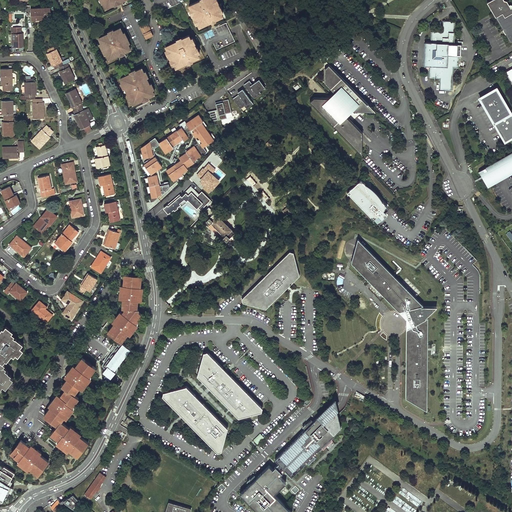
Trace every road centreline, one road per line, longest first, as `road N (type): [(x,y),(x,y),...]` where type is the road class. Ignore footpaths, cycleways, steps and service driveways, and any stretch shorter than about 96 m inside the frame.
road 1 (tertiary): [(44,494),(77,480),(98,459),(156,330),(154,268),(125,126)]
road 2 (tertiary): [(115,130),(148,269),(151,321),(94,452),(79,470),(42,488)]
road 3 (residential): [(0,253),(41,288),(56,287),(94,221),(78,142)]
road 4 (residential): [(458,183),(402,65),(407,32),(434,0)]
road 5 (tertiary): [(58,0),(111,119)]
road 6 (tertiary): [(121,116),(65,0)]
road 7 (residential): [(0,57),(29,57),(42,70),(66,147)]
